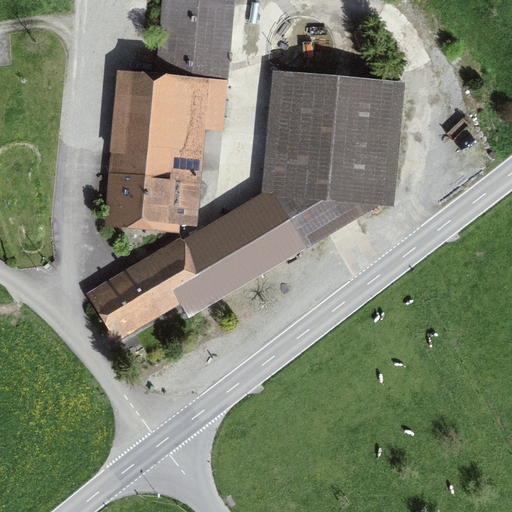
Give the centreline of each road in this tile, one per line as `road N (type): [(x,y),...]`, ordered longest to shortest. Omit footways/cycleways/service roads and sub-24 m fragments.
road 1 (tertiary): [(161,441),(511,171)]
road 2 (unclassified): [(161,441),(63,326),(0,272)]
